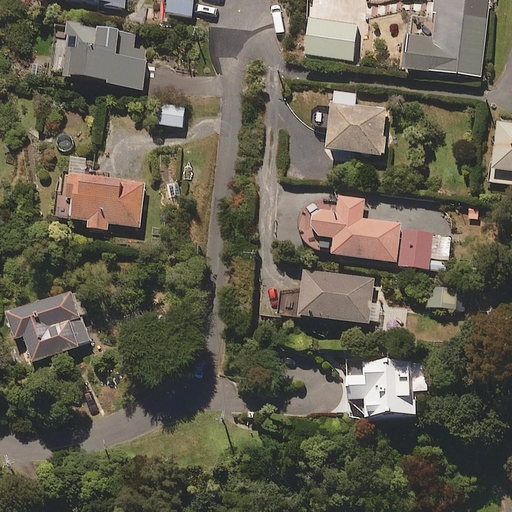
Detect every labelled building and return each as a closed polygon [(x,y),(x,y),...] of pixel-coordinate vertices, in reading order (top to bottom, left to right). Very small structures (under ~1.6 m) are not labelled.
[(193,0),(167,0),(165,14),(191,18),(193,0)] [(487,20),(437,15),(434,40),(408,38),(404,71),(481,79),(487,20)] [(137,35),(68,28),(67,44),(55,43),(52,78),(106,84),(106,88),(143,92),(146,61),(135,60),(137,35)] [(356,96),(332,94),(330,118),(313,117),(312,128),(328,130),(326,152),(383,157),(387,110),(355,108),(356,96)] [(184,109),(161,108),(160,127),(183,129),(184,109)] [(511,125),(497,124),(491,184),(511,185),(511,125)] [(70,160),(69,177),(60,176),(59,185),(56,219),(87,222),(86,231),(107,233),(108,225),(140,228),(144,184),(83,178),(84,162),(70,160)] [(337,214),(321,213),(319,214),(317,215),(316,217),(315,218),(314,220),(313,222),(312,224),(312,226),(312,228),(313,230),(313,232),(314,234),(315,235),(317,237),(318,238),(333,240),(331,257),(399,264),(399,268),(430,271),(430,265),(448,267),(451,237),(400,232),(401,225),(363,221),(365,201),(338,198),(337,214)] [(374,279),(302,273),(301,292),(280,290),(278,317),(378,326),(380,305),(372,305),(374,279)] [(456,289),(428,287),(427,308),(455,310),(456,289)] [(88,345),(71,292),(4,314),(12,341),(22,338),(31,364),(88,345)] [(455,317),(441,334),(453,343),(466,327),(455,317)] [(415,419),(414,399),(430,398),(429,368),(412,369),(412,361),(364,364),(365,378),(346,379),(347,402),(364,401),(365,422),(415,419)]
